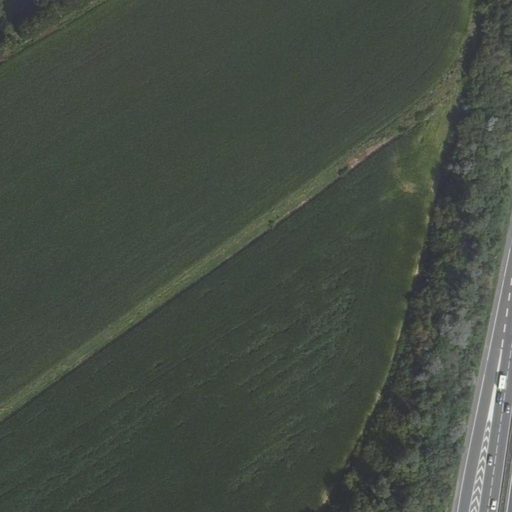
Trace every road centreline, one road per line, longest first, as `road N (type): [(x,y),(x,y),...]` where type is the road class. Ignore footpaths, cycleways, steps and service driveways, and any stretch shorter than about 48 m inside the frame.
road 1 (track): [(0,411),(469,81)]
road 2 (track): [(326,511),(406,340),(469,81),(479,0)]
road 3 (trunk): [(511,351),(487,387),(466,511)]
road 4 (trunk): [(511,351),(488,511)]
